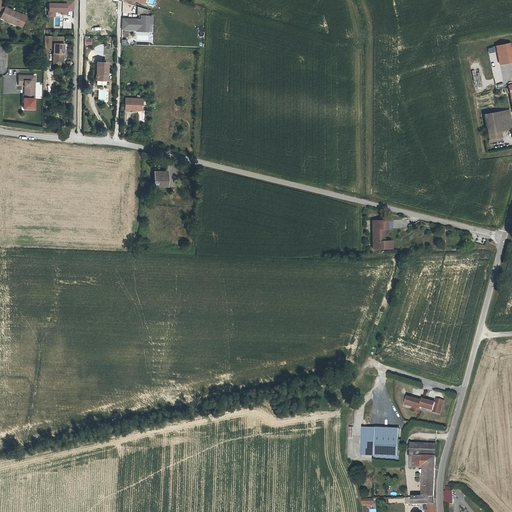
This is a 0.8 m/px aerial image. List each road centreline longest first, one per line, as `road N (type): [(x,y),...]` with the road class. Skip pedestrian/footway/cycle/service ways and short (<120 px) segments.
road 1 (residential): [(0,128),(117,143),(503,237)]
road 2 (unclassified): [(442,511),(440,472),(480,334)]
road 3 (unknown): [(117,143),(124,0)]
road 4 (unknown): [(77,5),(73,137)]
